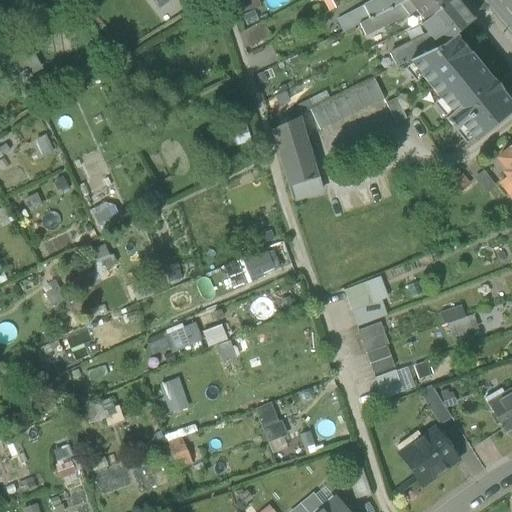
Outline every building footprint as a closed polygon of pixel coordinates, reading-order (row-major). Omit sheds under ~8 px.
[(375,0),(363,6),(367,16),(368,17),(369,20),(408,1),(406,0),(375,0)] [(452,0),(408,0),(408,1),(414,9),(425,23),(452,0)] [(473,21),(455,0),(452,0),(425,23),(437,38),(443,45),(453,36),(454,36),(473,21)] [(414,9),(408,1),(369,20),(364,22),(359,24),(359,25),(365,37),(375,32),(410,15),(410,12),(414,9)] [(362,19),(367,16),(363,6),(357,9),(362,19)] [(337,19),(344,32),(359,25),(359,24),(364,22),(362,19),(357,9),(337,19)] [(261,23),(250,28),(255,45),(270,38),(261,23)] [(243,49),(255,45),(250,28),(239,35),(243,49)] [(409,61),(443,45),(437,38),(431,41),(429,36),(390,55),(396,68),(398,67),(401,65),(409,62),(409,61)] [(478,65),(454,36),(453,36),(443,45),(409,61),(409,62),(422,78),(438,97),(451,114),(445,119),(454,130),(461,125),(474,142),(511,110),(511,106),(500,92),(502,91),(493,80),(492,81),(478,65)] [(405,70),(402,72),(413,85),(422,78),(409,62),(401,65),(405,70)] [(374,79),(310,110),(320,131),(384,100),(374,79)] [(396,99),(386,104),(396,125),(406,120),(396,99)] [(283,171),(312,162),(313,162),(300,118),(271,131),(283,171)] [(503,173),(507,178),(511,184),(511,146),(510,148),(510,149),(497,159),(506,171),(503,173)] [(321,192),(312,162),(283,171),(292,201),(321,192)] [(511,199),(511,184),(507,178),(500,184),(511,199)] [(99,271),(116,263),(106,243),(89,252),(99,271)] [(231,286),(280,270),(273,249),(224,265),(231,286)] [(117,306),(136,300),(132,289),(123,292),(117,272),(108,275),(117,306)] [(344,291),(351,312),(372,305),(364,283),(344,291)] [(400,288),(387,293),(392,306),(405,302),(400,288)] [(380,302),(372,305),(351,312),(357,327),(386,317),(380,302)] [(445,325),(448,323),(464,318),(460,309),(442,316),(445,325)] [(472,315),(464,318),(448,323),(452,336),(458,334),(458,335),(466,332),(466,331),(476,328),(472,315)] [(164,334),(173,353),(203,339),(193,320),(164,334)] [(358,332),(366,354),(386,346),(388,346),(380,324),(358,332)] [(390,357),(386,346),(366,354),(370,365),(390,357)] [(394,368),(390,357),(370,365),(374,376),(394,368)] [(375,379),(382,400),(403,393),(395,371),(375,379)] [(160,383),(169,413),(188,407),(180,378),(160,383)] [(418,392),(422,399),(434,391),(432,389),(431,387),(418,392)] [(485,399),(491,410),(507,401),(505,396),(501,389),(485,399)] [(451,419),(434,391),(422,399),(440,426),(451,419)] [(511,391),(505,396),(507,401),(491,410),(505,434),(511,429),(511,391)] [(273,402),(255,409),(268,440),(286,433),(273,402)] [(104,411),(109,425),(124,420),(119,405),(104,411)] [(402,459),(423,486),(457,461),(434,429),(421,439),(424,443),(402,459)] [(168,444),(178,469),(190,464),(180,439),(168,444)] [(424,443),(421,439),(399,455),(402,459),(424,443)] [(51,451),(61,478),(78,471),(68,444),(51,451)] [(346,471),(355,499),(369,494),(360,466),(346,471)] [(324,488),(315,496),(325,508),(334,500),(324,488)] [(334,500),(325,508),(315,496),(295,511),(346,511),(336,499),(334,500)]
